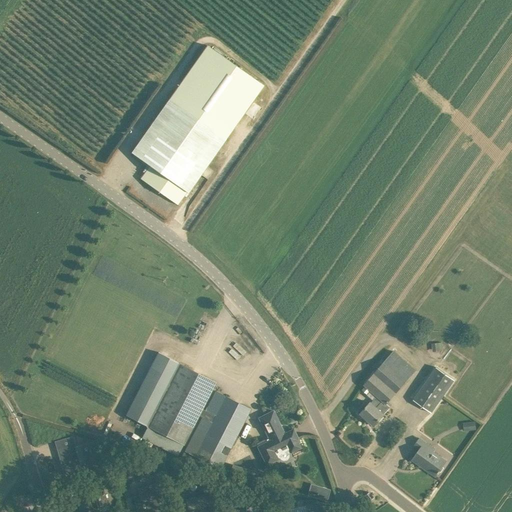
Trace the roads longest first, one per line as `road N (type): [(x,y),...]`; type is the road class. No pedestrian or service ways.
road 1 (unclassified): [(339,474),(299,382),(217,275),(0,118)]
road 2 (track): [(343,0),(175,240)]
road 3 (unclassified): [(47,511),(0,393)]
